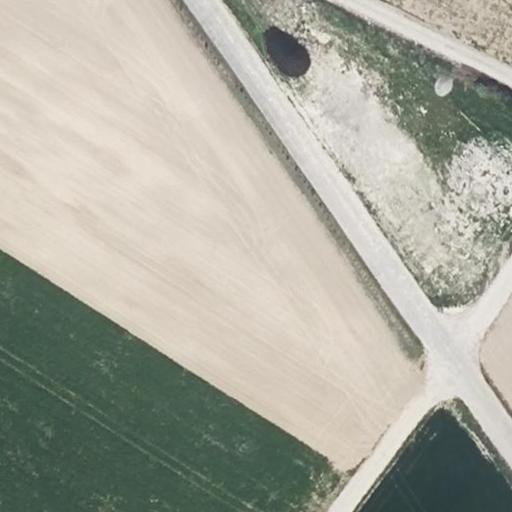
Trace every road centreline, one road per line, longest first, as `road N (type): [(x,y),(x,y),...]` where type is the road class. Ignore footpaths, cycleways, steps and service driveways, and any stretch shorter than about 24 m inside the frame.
road 1 (unclassified): [(511,443),(201,0)]
road 2 (track): [(448,354),(332,511)]
